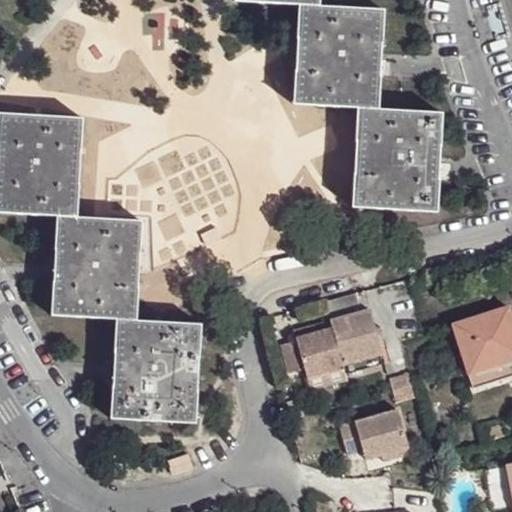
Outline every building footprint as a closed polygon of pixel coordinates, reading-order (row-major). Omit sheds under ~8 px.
[(384,9),(319,5),(299,4),(294,103),(357,108),(379,108),(384,9)] [(442,113),(379,108),(357,108),(352,206),(437,211),(442,113)] [(0,211),(57,215),(77,216),(82,118),(0,112),(0,211)] [(332,243),(350,232),(338,212),(320,223),(332,243)] [(52,314),(117,318),(136,320),(141,221),(77,216),(57,215),(52,314)] [(511,310),(511,306),(454,325),(472,378),(511,364),(511,310)] [(374,313),(336,324),(347,367),(385,357),(374,313)] [(136,320),(117,318),(111,418),(195,422),(200,325),(136,320)] [(336,324),(318,330),(320,338),(300,343),(285,347),(295,382),(311,379),(347,369),(347,367),(336,324)] [(320,338),(318,330),(298,335),(300,343),(320,338)] [(385,357),(347,367),(347,369),(351,383),(389,372),(385,357)] [(511,364),(472,378),(477,392),(511,379),(511,364)] [(351,383),(347,369),(311,379),(314,393),(351,383)] [(394,397),(413,392),(410,380),(392,385),(394,397)] [(381,455),(382,462),(407,455),(398,418),(339,434),(347,464),(365,459),(381,455)] [(367,466),(382,462),(381,455),(365,459),(367,466)] [(407,455),(382,462),(384,468),(409,461),(407,455)] [(511,466),(503,468),(511,508),(511,466)]
